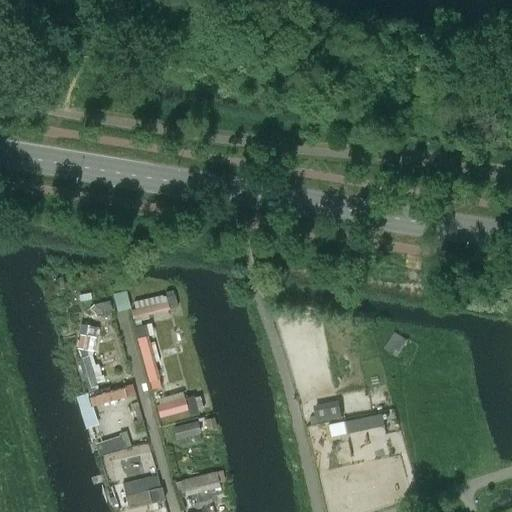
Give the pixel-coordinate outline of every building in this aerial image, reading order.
[(166,301),(130,309),(132,319),(168,310),(166,301)] [(88,308),(78,319),(84,325),(95,314),(88,308)] [(397,353),(407,337),(396,330),(386,346),(397,353)] [(88,336),(80,334),(77,349),(85,351),(88,336)] [(137,338),(151,389),(160,386),(146,336),(137,338)] [(87,356),(77,358),(86,389),(96,386),(87,356)] [(130,385),(88,397),(91,407),(126,397),(125,396),(132,394),(130,385)] [(197,413),(192,396),(156,406),(159,417),(186,409),(188,415),(197,413)] [(341,406),(314,408),(315,419),(342,417),(341,406)] [(384,414),(331,419),(332,431),(385,426),(384,414)] [(207,419),(172,427),(175,438),(209,429),(207,419)] [(148,444),(113,453),(115,463),(150,454),(148,444)] [(216,472),(181,480),(184,492),(219,483),(216,472)] [(159,489),(124,497),(127,507),(162,498),(159,489)]
